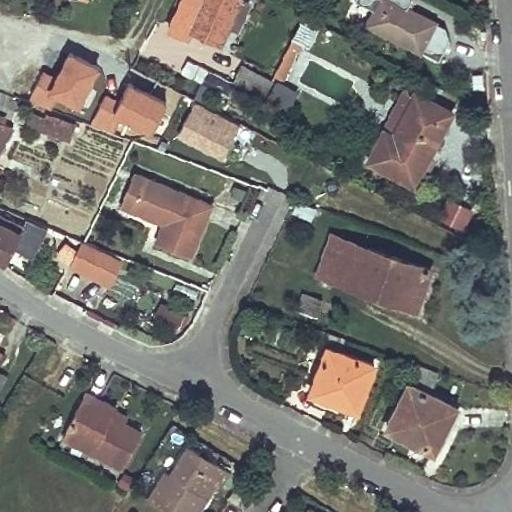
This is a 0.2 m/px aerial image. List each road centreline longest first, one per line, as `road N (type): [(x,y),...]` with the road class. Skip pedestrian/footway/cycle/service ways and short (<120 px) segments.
road 1 (residential): [(304,442),(0,285)]
road 2 (residential): [(450,511),(304,442)]
